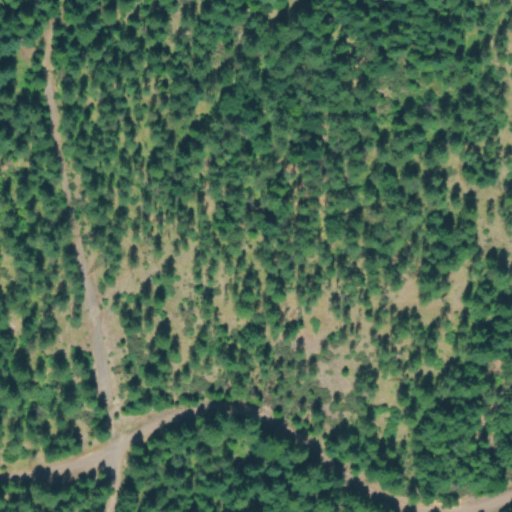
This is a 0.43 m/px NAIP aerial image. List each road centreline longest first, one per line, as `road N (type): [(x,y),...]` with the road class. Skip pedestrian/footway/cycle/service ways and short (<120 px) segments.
road 1 (track): [(511,493),(459,511),(409,511),(364,494),(255,419),(213,410),(159,419),(45,472),(0,479)]
road 2 (track): [(105,446),(49,120),(56,0)]
